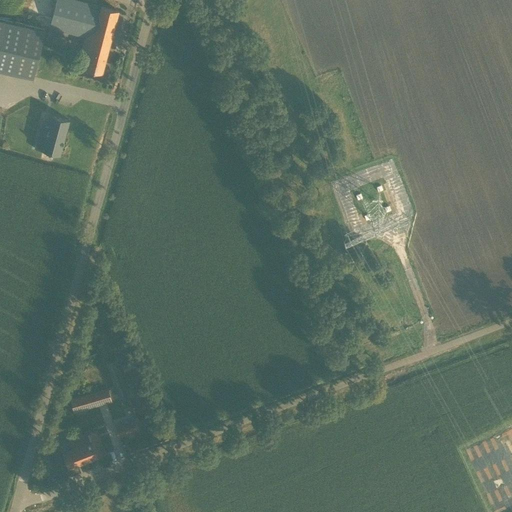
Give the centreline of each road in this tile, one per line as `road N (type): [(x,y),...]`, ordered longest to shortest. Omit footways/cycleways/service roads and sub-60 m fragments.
road 1 (unclassified): [(17,502),(51,497),(511,321)]
road 2 (unclassified): [(17,502),(155,0)]
road 3 (unknown): [(127,101),(0,80)]
